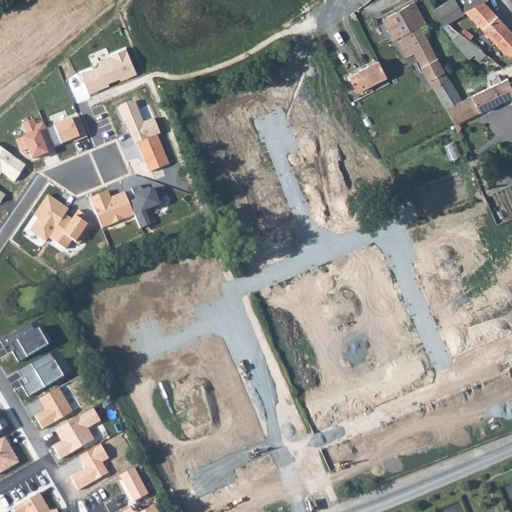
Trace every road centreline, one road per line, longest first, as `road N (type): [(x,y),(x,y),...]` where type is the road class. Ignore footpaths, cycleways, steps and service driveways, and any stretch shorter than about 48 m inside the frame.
road 1 (unknown): [(264,121),(319,248),(225,295),(313,511)]
road 2 (unknown): [(319,248),(383,223),(438,356)]
road 3 (residential): [(0,240),(44,177),(109,157),(94,115)]
road 4 (secondary): [(360,511),(511,448)]
